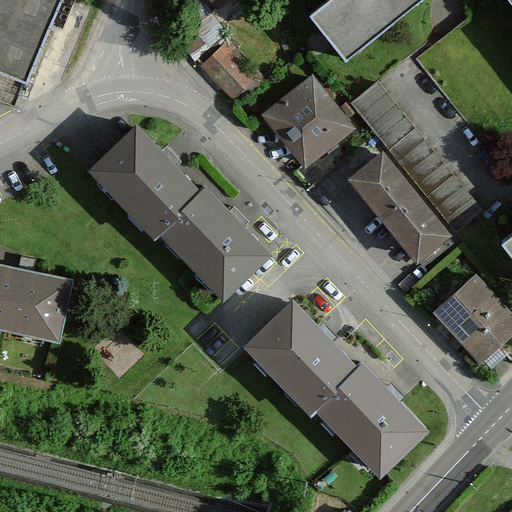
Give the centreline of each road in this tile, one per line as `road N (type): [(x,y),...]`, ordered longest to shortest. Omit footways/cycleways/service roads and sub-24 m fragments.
road 1 (residential): [(129,92),(174,99),(206,117),(495,423)]
road 2 (residential): [(0,142),(61,111),(129,92)]
road 3 (tertiary): [(495,423),(410,511)]
